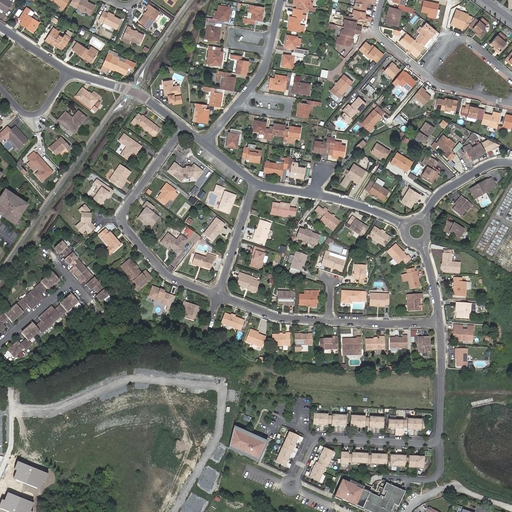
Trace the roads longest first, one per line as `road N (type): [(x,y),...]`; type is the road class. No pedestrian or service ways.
road 1 (residential): [(438,321),(437,440),(311,438)]
road 2 (residential): [(182,125),(121,220),(165,274),(218,295)]
road 3 (residential): [(254,181),(354,202),(405,225)]
road 4 (residential): [(69,71),(132,90),(182,125)]
